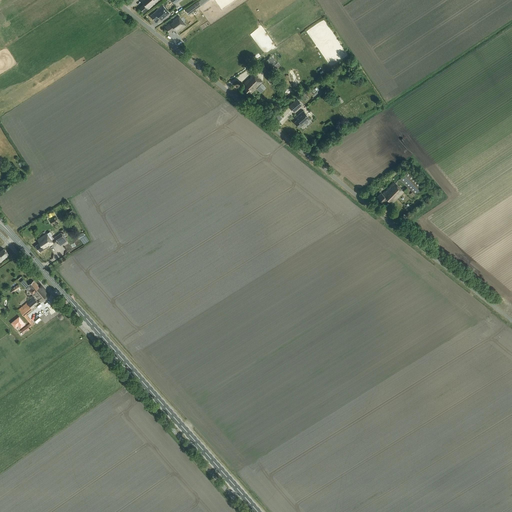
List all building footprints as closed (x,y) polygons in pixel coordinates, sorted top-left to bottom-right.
[(143,13),(159,0),(140,0),(140,1),(143,5),(139,8),(143,13)] [(163,5),(162,6),(156,11),(150,16),(153,21),(158,18),(159,18),(159,17),(161,20),(169,13),(163,5)] [(176,33),(185,26),(178,16),(170,22),(171,23),(169,24),(169,23),(164,27),(169,33),(174,30),(176,33)] [(277,62),(271,56),(266,60),(272,67),(277,62)] [(260,62),(255,67),(262,74),(267,69),(260,62)] [(249,94),(261,81),(253,73),(243,83),(246,86),(243,89),(249,94)] [(289,106),(294,112),(302,105),(297,99),(289,106)] [(298,128),(308,119),(302,111),(294,117),(296,120),(293,122),(298,128)] [(408,170),(399,179),(413,192),(411,195),(413,197),(415,194),(416,195),(425,186),(408,170)] [(391,204),(403,192),(393,182),(381,194),(380,193),(376,197),(382,204),(386,200),(391,204)] [(67,213),(70,218),(75,215),(72,210),(67,213)] [(39,243),(35,246),(40,252),(53,243),(51,240),(50,239),(48,237),(50,236),(51,236),(51,235),(52,235),(50,232),(43,236),(37,240),(39,243)] [(61,232),(54,237),(60,245),(67,241),(61,232)] [(3,259),(8,255),(3,248),(0,250),(0,262),(4,260),(3,259)] [(31,288),(29,290),(33,296),(34,294),(41,302),(49,296),(43,289),(41,290),(34,281),(29,285),(31,288)] [(33,297),(18,309),(24,316),(32,309),(33,311),(37,308),(35,305),(38,303),(33,297)] [(20,317),(11,323),(15,327),(18,325),(20,328),(25,324),(20,317)]
